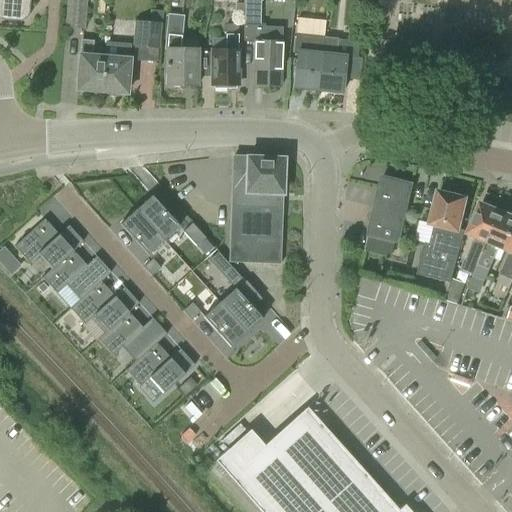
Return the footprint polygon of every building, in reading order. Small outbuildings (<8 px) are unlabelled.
[(0,0),(0,20),(21,22),(28,16),(29,0),(0,0)] [(66,0),(65,28),(85,29),(87,0),(66,0)] [(244,41),(254,41),(252,86),(279,87),(281,43),(282,28),(264,27),(264,25),(260,25),(260,1),(244,1),(245,5),(235,5),(235,15),(244,15),(244,41)] [(164,85),(195,87),(197,50),(181,49),(184,16),(168,14),(166,48),(164,85)] [(327,34),(329,20),(301,16),(299,30),(327,34)] [(134,21),(133,47),(159,50),(162,23),(134,21)] [(226,24),(225,51),(211,51),(211,86),(237,85),(237,51),(238,25),(226,24)] [(297,54),(293,88),(318,91),(321,55),(323,37),(296,34),(294,53),(297,54)] [(321,55),(318,91),(342,94),(346,57),(336,56),(338,38),(324,37),(323,37),(321,55)] [(101,92),(105,42),(104,57),(92,57),(93,42),(80,41),(76,90),(86,90),(90,94),(96,94),(101,92)] [(105,42),(101,92),(103,92),(106,95),(114,96),(117,93),(126,94),(130,45),(105,42)] [(280,265),(284,160),(284,159),(233,157),(233,159),(232,190),(231,217),(229,264),(280,265)] [(389,244),(397,246),(409,183),(379,177),(364,252),(386,256),(389,244)] [(429,244),(424,243),(417,274),(445,281),(441,298),(445,299),(465,231),(457,229),(463,199),(437,194),(430,225),(433,226),(429,244)] [(152,195),(136,209),(163,240),(179,225),(152,195)] [(474,275),(497,213),(479,206),(467,235),(475,238),(466,262),(477,266),(474,275)] [(136,209),(120,223),(148,254),(163,240),(136,209)] [(494,259),(499,261),(511,228),(511,218),(497,213),(474,275),(486,280),(494,259)] [(43,220),(12,247),(26,262),(36,253),(50,269),(70,251),(80,242),(67,226),(57,235),(43,220)] [(192,223),(183,232),(197,246),(206,238),(192,223)] [(511,228),(499,261),(500,261),(504,249),(510,251),(497,284),(510,289),(511,284),(511,228)] [(50,269),(40,278),(54,293),(64,284),(78,300),(98,282),(108,273),(94,257),(84,266),(70,251),(50,269)] [(152,260),(143,268),(151,277),(153,276),(160,269),(152,260)] [(231,268),(222,276),(230,285),(239,277),(231,268)] [(465,283),(453,278),(447,298),(459,302),(465,283)] [(78,300),(68,309),(82,324),(92,315),(106,331),(126,312),(136,303),(122,288),(112,297),(98,282),(78,300)] [(236,285),(220,299),(248,330),(264,315),(236,285)] [(220,299),(205,313),(232,344),(248,330),(220,299)] [(192,303),(183,312),(191,321),(200,313),(192,303)] [(106,331),(96,340),(110,355),(120,346),(134,362),(154,343),(164,334),(150,319),(140,328),(126,312),(106,331)] [(134,362),(124,371),(137,386),(147,377),(161,393),(192,365),(178,350),(168,359),(154,343),(134,362)] [(196,385),(190,377),(178,388),(185,395),(196,385)] [(215,462),(259,511),(400,511),(307,408),(255,455),(240,439),(215,462)]
